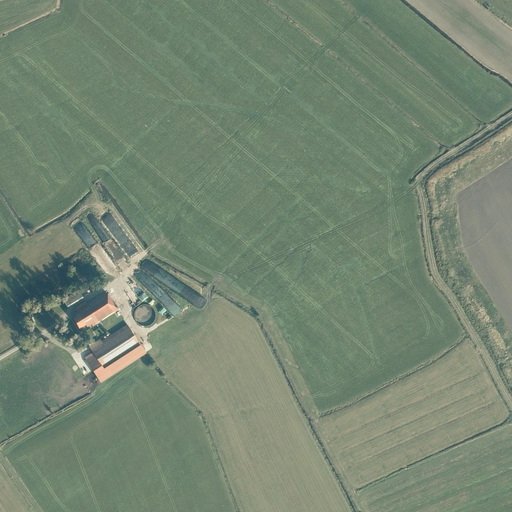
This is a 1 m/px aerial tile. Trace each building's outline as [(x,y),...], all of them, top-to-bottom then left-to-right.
[(116,256),(120,253),(107,231),(101,235),(109,247),(110,247),(116,256)] [(67,305),(83,297),(80,290),(63,299),(67,305)] [(118,311),(108,296),(77,317),(86,331),(118,311)] [(136,310),(136,323),(152,324),(153,306),(140,305),(140,310),(136,310)] [(141,347),(128,326),(91,348),(105,370),(141,347)]
